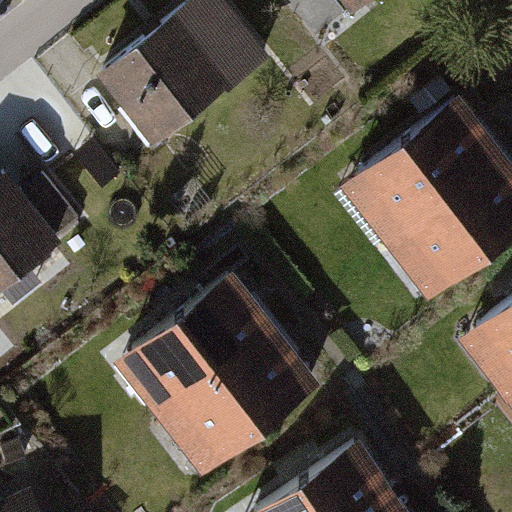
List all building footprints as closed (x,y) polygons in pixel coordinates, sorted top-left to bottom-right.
[(217,0),(195,0),(96,76),(157,154),(269,67),(217,0)] [(345,0),(353,9),(363,0),(345,0)] [(338,179),(382,239),(500,154),(456,93),(338,179)] [(382,239),(427,300),(511,237),(511,169),(500,154),(382,239)] [(7,165),(0,170),(0,283),(62,235),(60,232),(81,215),(45,170),(24,186),(7,165)] [(127,181),(113,192),(129,212),(143,200),(127,181)] [(110,349),(154,409),(272,324),(228,263),(110,349)] [(511,291),(455,334),(497,389),(511,377),(511,291)] [(154,409),(199,470),(316,384),(272,324),(154,409)] [(511,377),(497,389),(511,409),(511,377)] [(254,511),(374,511),(398,497),(361,442),(254,511)] [(43,511),(27,481),(0,495),(0,511),(43,511)] [(374,511),(407,511),(398,497),(374,511)]
